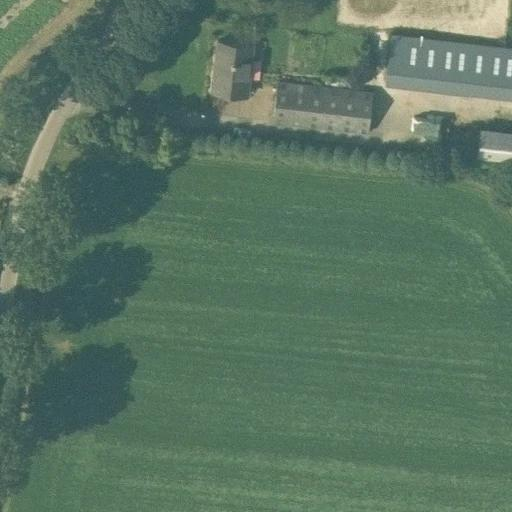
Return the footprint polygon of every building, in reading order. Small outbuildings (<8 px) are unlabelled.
[(391,33),(386,81),(468,91),(511,95),(511,46),(474,42),(391,33)] [(217,40),(211,90),(247,94),(253,44),(217,40)] [(277,80),(272,121),(368,133),(373,91),(277,80)] [(511,129),(480,126),(477,153),(511,156),(511,129)] [(447,149),(447,133),(423,133),(423,150),(447,149)]
